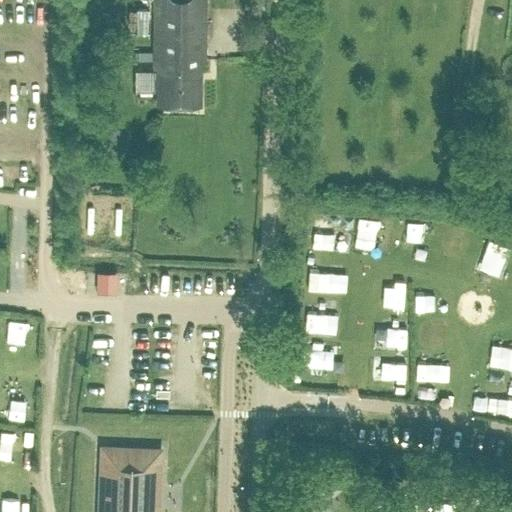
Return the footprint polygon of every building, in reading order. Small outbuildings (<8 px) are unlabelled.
[(151,0),(151,67),(156,67),(156,102),(199,103),(199,57),(203,57),(203,0),(151,0)] [(113,93),(113,77),(100,77),(100,93),(113,93)] [(391,249),(392,225),(375,225),(374,248),(391,249)] [(417,249),(439,250),(440,228),(418,227),(417,249)] [(466,237),(461,258),(479,262),(484,240),(466,237)] [(101,304),(129,305),(130,291),(102,290),(101,304)] [(444,293),(424,294),(426,313),(446,312),(444,293)] [(389,327),(386,344),(406,347),(409,330),(389,327)] [(406,362),(388,363),(389,382),(407,381),(406,362)] [(437,399),(441,384),(424,379),(420,394),(437,399)] [(98,511),(152,511),(153,502),(151,502),(151,491),(154,491),(155,465),(149,465),(150,449),(101,447),(98,511)] [(331,483),(342,485),(344,471),(333,469),(331,483)] [(331,511),(332,484),(314,484),(313,511),(331,511)] [(310,511),(312,487),(299,487),(297,511),(310,511)] [(475,499),(473,511),(500,511),(502,503),(475,499)]
